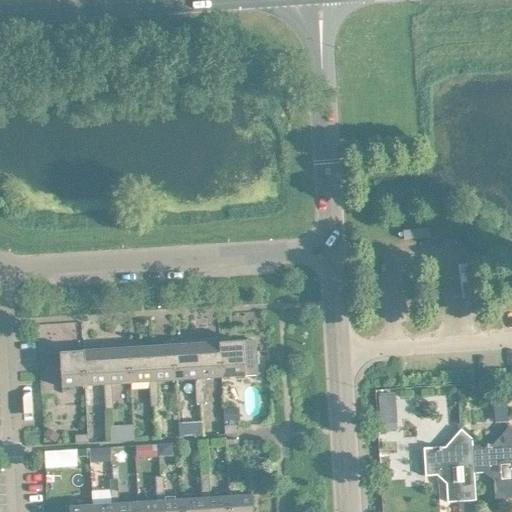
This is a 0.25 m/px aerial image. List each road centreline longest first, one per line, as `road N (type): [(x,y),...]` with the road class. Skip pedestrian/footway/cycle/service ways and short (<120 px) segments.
road 1 (residential): [(3,260),(327,242)]
road 2 (unclassified): [(347,511),(327,242)]
road 3 (residential): [(20,511),(3,260)]
road 4 (residential): [(461,341),(452,249),(441,239),(394,250),(397,344)]
road 5 (unclassified): [(327,242),(322,0)]
